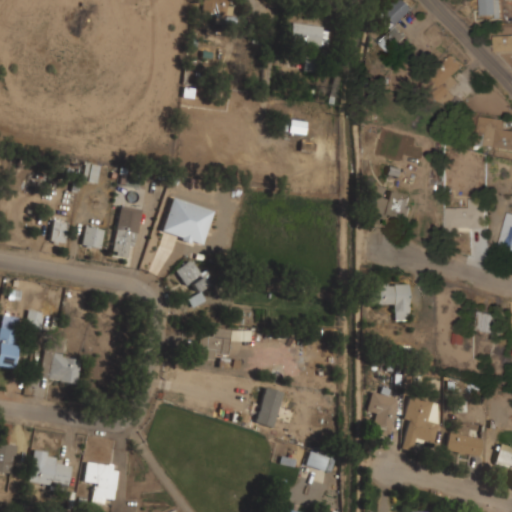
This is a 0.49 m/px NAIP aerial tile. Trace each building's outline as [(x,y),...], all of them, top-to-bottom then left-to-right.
[(226,0),(201,0),(201,12),(208,12),(208,15),(226,15),(226,0)] [(378,39),(389,52),(406,37),(393,22),(409,7),(402,0),(390,0),(375,13),(389,29),(378,39)] [(479,0),(480,16),(501,15),(500,0),(479,0)] [(328,46),(330,26),(293,22),(291,43),(328,46)] [(511,35),(494,35),(494,52),(511,52),(511,35)] [(445,106),(457,95),(451,88),(460,79),(455,74),(463,65),(452,54),(423,83),(445,106)] [(317,57),(306,56),(305,69),(316,70),(317,57)] [(506,119),(480,115),(476,143),(511,147),(511,128),(504,127),(506,119)] [(298,121),(290,120),(289,129),(297,130),(298,121)] [(99,165),(84,162),(80,179),(94,183),(99,165)] [(412,193),(386,189),(386,187),(373,185),(368,213),(407,220),(412,193)] [(486,197),(467,197),(467,207),(447,207),(447,229),(486,229),(486,197)] [(212,211),(181,201),(170,235),(201,245),(212,211)] [(138,208),(118,205),(110,255),(130,258),(138,208)] [(511,212),(507,211),(499,243),(511,246),(511,212)] [(66,222),(51,220),(48,240),(63,242),(66,222)] [(99,248),(102,229),(83,226),(80,245),(99,248)] [(206,285),(191,259),(174,269),(184,286),(189,282),(194,292),(206,285)] [(366,303),(393,303),(393,319),(408,319),(408,284),(366,284),(366,303)] [(23,324),(37,328),(41,311),(27,308),(23,324)] [(497,311),(478,311),(477,330),(497,330),(497,311)] [(18,328),(0,325),(0,364),(12,366),(18,328)] [(249,341),(249,330),(211,329),(211,335),(197,335),(197,358),(218,359),(218,354),(228,354),(228,340),(249,341)] [(38,376),(75,382),(79,358),(59,354),(61,345),(44,342),(38,376)] [(281,392),(263,387),(253,422),(271,427),(281,392)] [(375,412),(370,432),(388,436),(398,397),(371,390),(366,410),(375,412)] [(402,447),(414,448),(415,439),(433,441),(438,396),(408,392),(402,447)] [(290,418),(250,405),(247,414),(287,427),(290,418)] [(478,456),(481,437),(447,432),(444,450),(478,456)] [(0,471),(12,472),(14,444),(0,443),(0,471)] [(511,466),(511,446),(498,443),(494,462),(511,466)] [(70,465),(54,462),(55,457),(45,456),(46,451),(32,449),(27,481),(48,484),(49,481),(68,484),(70,465)] [(328,456),(308,450),(304,463),(324,470),(328,456)] [(112,499),(116,465),(85,461),(82,481),(93,482),(91,501),(103,503),(104,498),(112,499)]
